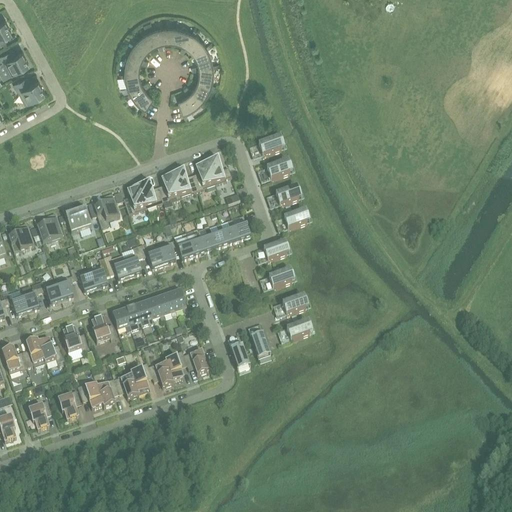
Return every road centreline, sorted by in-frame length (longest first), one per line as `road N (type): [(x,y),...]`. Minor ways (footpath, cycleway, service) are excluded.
road 1 (residential): [(0,465),(223,389),(228,375),(215,335)]
road 2 (residential): [(0,335),(193,269)]
road 3 (residential): [(0,140),(61,102),(8,0)]
road 4 (residential): [(0,217),(158,163)]
road 5 (residential): [(243,251),(271,241),(235,142)]
